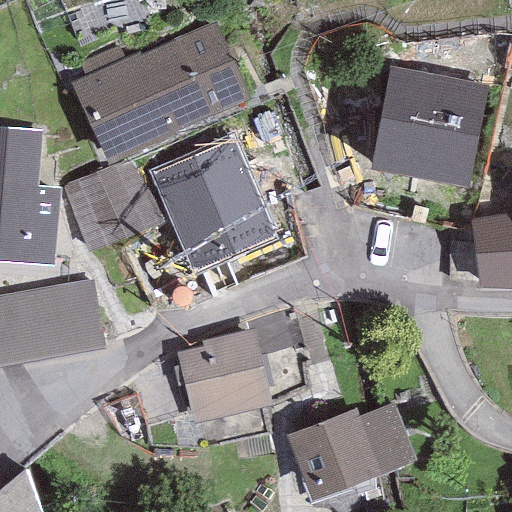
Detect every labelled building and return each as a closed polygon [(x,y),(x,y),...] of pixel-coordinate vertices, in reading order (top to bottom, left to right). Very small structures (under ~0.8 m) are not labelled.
[(248,39),(111,102),(146,177),(283,113),(248,39)] [(0,272),(75,275),(77,201),(51,201),(52,135),(0,133),(0,272)] [(499,150),(417,138),(408,199),(490,211),(499,150)] [(238,266),(244,273),(303,224),(285,203),(305,186),(282,159),(260,178),(238,151),(182,198),(207,229),(238,266)] [(156,181),(107,207),(138,265),(187,239),(156,181)] [(171,311),(238,266),(207,229),(145,273),(171,311)] [(120,292),(0,315),(0,357),(19,353),(25,385),(134,364),(120,292)] [(233,361),(207,370),(230,435),(302,409),(277,339),(231,356),(233,361)] [(381,418),(316,447),(344,511),(346,511),(439,471),(416,419),(387,432),(381,418)] [(73,511),(68,480),(25,511),(73,511)]
